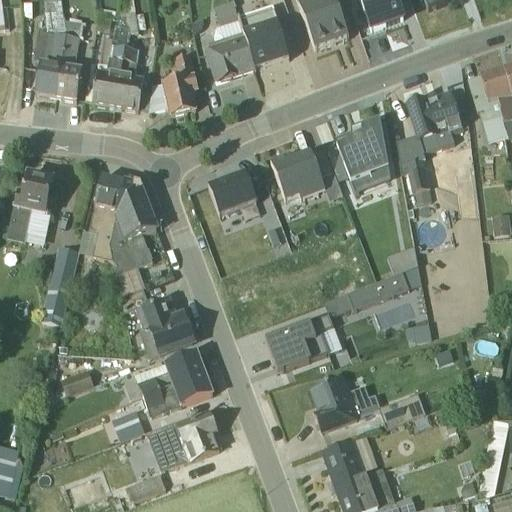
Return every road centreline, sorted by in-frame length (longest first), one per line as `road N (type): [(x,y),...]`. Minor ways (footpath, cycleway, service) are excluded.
road 1 (residential): [(157,171),(249,127),(511,35)]
road 2 (residential): [(157,171),(284,511)]
road 3 (residential): [(0,136),(132,150),(157,171)]
